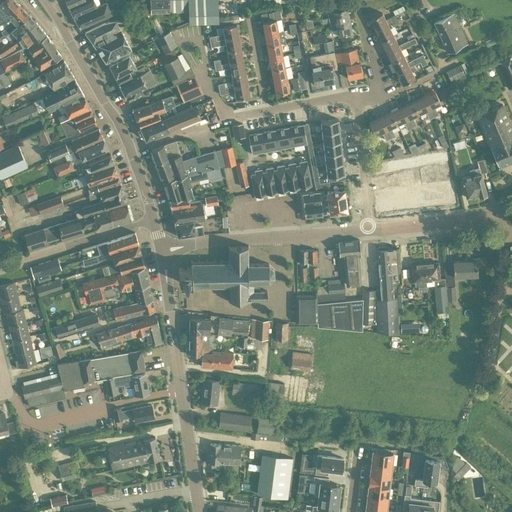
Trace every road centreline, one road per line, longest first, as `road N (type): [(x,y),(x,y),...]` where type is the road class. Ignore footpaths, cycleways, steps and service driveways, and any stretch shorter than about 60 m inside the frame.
road 1 (tertiary): [(198,511),(161,248)]
road 2 (tertiary): [(161,248),(370,229)]
road 3 (tertiary): [(152,218),(116,118),(63,31)]
road 4 (residential): [(152,218),(0,265)]
road 5 (tertiary): [(370,229),(511,209)]
road 6 (residential): [(370,229),(354,97)]
